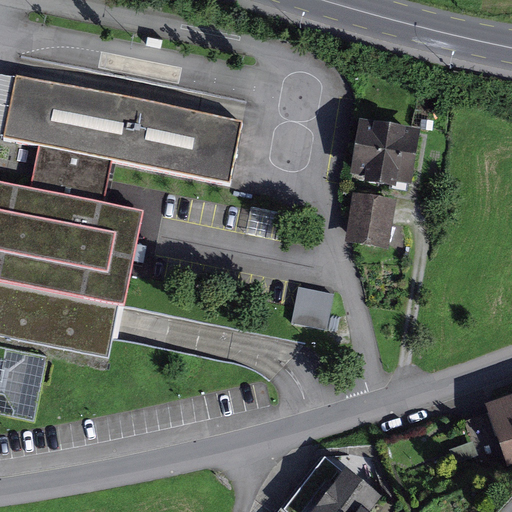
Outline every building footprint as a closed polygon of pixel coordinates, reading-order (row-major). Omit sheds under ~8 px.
[(241,124),(15,78),(2,141),(35,147),(26,193),(0,187),(0,409),(35,417),(51,341),(106,353),(135,212),(97,205),(106,158),(229,183),(241,124)] [(409,132),(360,125),(353,172),(402,179),(409,132)] [(381,245),(388,206),(357,201),(350,240),(381,245)] [(332,295),(297,288),(290,321),(324,329),(332,295)] [(511,407),(496,413),(511,460),(511,407)] [(291,511),(367,511),(375,501),(326,465),(291,511)]
